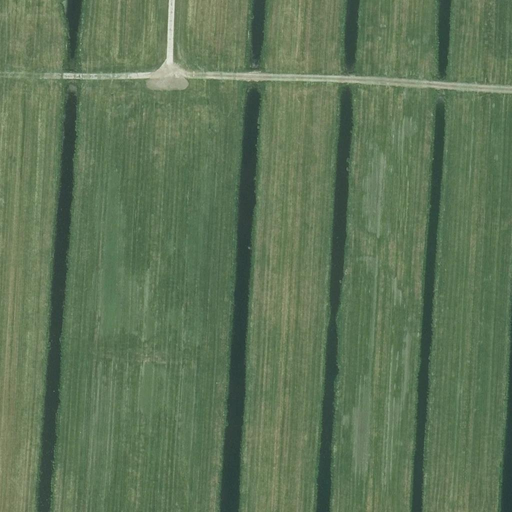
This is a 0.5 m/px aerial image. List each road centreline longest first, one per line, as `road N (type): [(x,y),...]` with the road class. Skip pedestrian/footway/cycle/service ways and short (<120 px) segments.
road 1 (track): [(511,90),(158,76)]
road 2 (track): [(0,72),(158,76),(168,68),(171,0)]
